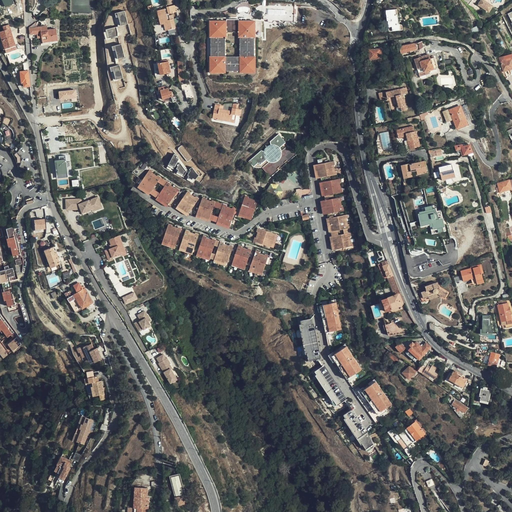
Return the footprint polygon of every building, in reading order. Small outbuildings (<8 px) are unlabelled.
[(481,0),(478,5),(489,12),(494,5),(489,2),(485,0),(481,0)] [(294,21),(294,2),(285,2),(285,1),(262,1),(263,21),(280,21),(281,22),(285,22),(285,21),(294,21)] [(155,9),(156,14),(159,14),(160,23),(162,23),(163,29),(178,26),(176,16),(168,18),(166,12),(174,10),(173,4),(164,6),(165,7),(155,9)] [(125,10),(114,13),(118,26),(129,23),(125,10)] [(398,25),(396,10),(384,12),(385,18),(386,17),(387,22),(388,22),(389,31),(402,30),(401,25),(398,25)] [(255,56),(254,56),(254,38),(255,38),(255,22),(245,22),(238,22),(238,20),(225,20),(225,22),(210,22),(210,39),(211,39),(211,58),(208,58),(208,61),(210,61),(211,74),(226,74),(226,72),(241,72),(240,73),(255,73),(255,56)] [(30,34),(37,33),(41,33),(42,38),(43,43),(58,40),(57,29),(48,30),(47,26),(46,26),(37,28),(35,23),(29,27),(30,34)] [(0,32),(2,40),(5,49),(16,46),(9,25),(3,27),(5,31),(0,32)] [(117,26),(106,29),(108,38),(119,36),(117,26)] [(5,49),(2,40),(0,40),(3,50),(7,53),(17,50),(16,46),(5,49)] [(417,43),(402,46),(400,49),(401,53),(414,50),(415,52),(418,51),(423,48),(423,47),(422,41),(421,41),(417,43)] [(116,60),(126,57),(122,43),(112,46),(116,60)] [(381,55),(381,49),(369,50),(370,63),(375,62),(375,59),(381,58),(381,55)] [(429,55),(415,59),(419,74),(430,70),(431,75),(439,72),(434,56),(430,58),(429,55)] [(511,68),(511,62),(511,60),(511,55),(499,59),(505,77),(509,76),(507,70),(511,68)] [(161,63),(158,63),(160,75),(171,73),(169,62),(168,62),(167,59),(162,60),(162,61),(161,61),(161,63)] [(121,64),(111,66),(113,80),(123,78),(121,64)] [(24,87),(30,85),(28,71),(21,72),(22,82),(24,82),(24,87)] [(494,80),(489,73),(484,76),(488,83),(494,80)] [(190,83),(181,85),(182,91),(184,90),(186,99),(193,98),(190,83)] [(164,87),(158,88),(160,95),(161,94),(162,99),(173,96),(171,91),(169,92),(168,88),(164,89),(164,87)] [(78,101),(77,89),(59,90),(60,102),(78,101)] [(404,89),(386,93),(385,93),(386,98),(392,97),(396,96),(397,104),(396,104),(398,109),(401,108),(402,111),(407,110),(403,95),(405,94),(404,89)] [(385,93),(386,93),(386,92),(378,93),(380,100),(386,98),(385,93)] [(211,121),(229,123),(229,120),(235,120),(235,115),(239,115),(240,109),(235,108),(236,103),(237,103),(236,97),(229,98),(230,104),(219,106),(213,106),(211,121)] [(11,110),(10,108),(9,107),(7,103),(6,102),(2,99),(0,98),(0,108),(2,110),(2,111),(3,113),(3,118),(11,120),(12,117),(12,115),(11,110)] [(460,105),(458,100),(448,104),(450,109),(453,119),(457,129),(469,124),(461,104),(460,105)] [(453,119),(450,109),(443,111),(447,122),(453,119)] [(427,112),(420,115),(421,118),(421,121),(429,118),(427,112)] [(21,135),(20,130),(19,128),(17,126),(13,121),(8,129),(10,130),(11,132),(13,135),(13,137),(13,138),(12,142),(20,146),(21,142),(21,140),(21,137),(21,135)] [(10,140),(10,136),(9,134),(7,130),(6,129),(2,126),(0,124),(0,135),(1,136),(2,139),(2,143),(2,145),(10,148),(10,146),(11,144),(10,140)] [(397,130),(398,136),(406,134),(407,137),(409,150),(420,147),(418,137),(416,137),(414,126),(397,130)] [(269,140),(270,144),(272,144),(274,144),(276,144),(277,146),(279,147),(280,149),(280,151),(280,154),(280,155),(279,158),(277,159),(274,161),(271,161),(269,161),(267,160),(265,158),(264,156),(263,154),(263,152),(263,150),(260,149),(248,160),(257,170),(265,171),(270,176),(278,169),(277,168),(279,165),(278,164),(282,160),(283,161),(286,159),(288,160),(296,153),(288,144),(293,138),(288,133),(283,138),(278,132),(269,140)] [(488,132),(482,134),(483,136),(485,142),(490,139),(488,132)] [(494,151),(490,139),(485,142),(484,142),(487,153),(494,151)] [(272,144),(270,144),(268,145),(266,146),(264,147),(263,150),(263,152),(263,154),(264,156),(265,158),(267,160),(269,161),(271,161),(274,161),(277,159),(279,158),(280,155),(280,154),(280,151),(280,149),(279,147),(277,146),(276,144),(274,144),(272,144)] [(465,144),(455,146),(457,153),(460,154),(462,154),(463,156),(468,154),(469,156),(470,156),(473,156),(474,155),(473,153),(470,145),(465,146),(465,144)] [(28,159),(27,157),(27,155),(26,152),(22,148),(20,146),(15,154),(18,156),(19,157),(20,159),(20,163),(19,167),(26,171),(27,170),(28,167),(28,165),(28,159)] [(432,150),(429,151),(431,158),(433,157),(434,157),(442,155),(441,149),(433,151),(432,150)] [(55,160),(59,159),(60,159),(59,157),(58,157),(58,156),(50,157),(52,164),(56,163),(55,160)] [(168,168),(185,175),(190,164),(172,157),(168,168)] [(8,170),(7,166),(6,164),(3,161),(1,159),(0,158),(0,170),(0,171),(1,173),(1,176),(0,178),(8,180),(9,177),(9,175),(8,170)] [(56,163),(52,164),(54,177),(55,181),(59,180),(61,180),(61,178),(61,176),(62,176),(59,162),(59,159),(55,160),(56,163)] [(278,169),(288,160),(286,159),(283,161),(282,160),(278,164),(279,165),(277,168),(278,169)] [(317,164),(315,164),(316,165),(318,178),(337,174),(336,171),(333,171),(332,165),(335,165),(335,161),(328,162),(322,163),(317,164)] [(427,172),(425,161),(410,165),(410,164),(402,166),(405,179),(412,177),(412,176),(427,172)] [(435,164),(432,165),(433,169),(439,167),(442,180),(456,178),(453,164),(443,167),(442,162),(435,164)] [(152,164),(151,163),(138,177),(149,186),(156,178),(158,175),(162,171),(159,169),(156,171),(152,167),(154,165),(152,164)] [(193,181),(200,175),(194,168),(187,173),(193,181)] [(168,176),(162,171),(158,175),(164,180),(168,176)] [(171,179),(168,176),(164,180),(162,183),(156,191),(167,199),(173,192),(179,185),(176,182),(174,185),(169,181),(171,179)] [(149,186),(138,177),(137,179),(148,188),(149,186)] [(156,178),(149,186),(152,188),(158,180),(156,178)] [(511,178),(495,183),(497,192),(511,189),(511,188),(511,178)] [(340,179),(320,182),(323,196),(333,194),(342,193),(342,189),(338,190),(337,183),(340,183),(340,179)] [(156,191),(162,183),(160,181),(153,189),(156,191)] [(20,195),(19,193),(19,191),(15,185),(14,184),(8,190),(10,191),(10,193),(11,194),(12,196),(12,198),(11,202),(10,203),(9,204),(16,210),(17,207),(19,204),(20,200),(20,195)] [(279,184),(270,184),(266,191),(270,199),(277,200),(282,196),(283,190),(279,184)] [(188,187),(183,194),(176,202),(187,210),(199,195),(196,192),(194,195),(189,191),(191,189),(188,187)] [(167,199),(156,191),(154,193),(165,201),(167,199)] [(175,194),(173,192),(167,199),(169,201),(175,194)] [(176,202),(183,194),(180,192),(174,200),(176,202)] [(216,203),(218,198),(214,197),(213,200),(208,198),(209,195),(205,194),(198,211),(212,216),(214,211),(216,203)] [(247,195),(241,212),(254,217),(260,199),(257,198),(256,201),(250,199),(251,196),(247,195)] [(324,200),(322,201),(325,214),(327,214),(336,212),(344,211),(343,207),(340,207),(339,202),(342,201),(342,197),(329,200),(324,200)] [(416,230),(408,197),(399,199),(411,243),(414,242),(411,231),(416,230)] [(81,200),(66,201),(66,210),(76,210),(76,206),(78,206),(80,210),(82,214),(95,208),(96,210),(101,209),(97,198),(81,204),(81,200)] [(229,202),(225,201),(223,206),(221,213),(219,218),(232,223),(238,205),(235,204),(234,208),(228,205),(229,202)] [(187,210),(176,202),(175,203),(186,212),(187,210)] [(82,214),(83,217),(96,210),(95,208),(82,214)] [(419,213),(419,215),(430,212),(430,213),(436,212),(438,221),(443,220),(441,210),(438,211),(437,208),(419,213)] [(430,212),(419,215),(422,227),(433,224),(434,230),(445,227),(443,220),(438,221),(436,212),(430,213),(430,212)] [(46,228),(45,218),(35,219),(36,229),(46,228)] [(160,240),(173,245),(179,226),(175,225),(174,228),(168,226),(169,223),(166,222),(162,235),(160,238),(160,240)] [(433,224),(422,227),(423,229),(430,227),(432,235),(446,231),(445,227),(434,230),(433,224)] [(16,231),(15,227),(7,229),(9,236),(12,249),(14,256),(22,254),(17,234),(18,234),(17,231),(16,231)] [(273,245),(277,234),(259,227),(258,230),(261,231),(259,236),(256,235),(254,238),(273,245)] [(511,236),(511,235),(510,227),(503,229),(505,233),(507,232),(509,238),(511,236)] [(184,228),(178,246),(191,250),(197,233),(194,231),(193,234),(187,232),(188,229),(184,228)] [(338,234),(331,236),(334,249),(342,248),(353,246),(352,242),(348,242),(347,236),(351,236),(350,232),(344,233),(338,234)] [(213,243),(215,238),(211,237),(210,240),(204,238),(205,235),(202,234),(195,252),(209,256),(210,251),(213,243)] [(120,236),(110,239),(112,245),(113,248),(112,248),(106,251),(109,259),(122,254),(121,252),(125,250),(120,236)] [(224,242),(220,240),(218,245),(216,253),(214,258),(227,262),(233,245),(229,244),(228,246),(223,244),(224,242)] [(239,244),(233,261),(245,266),(252,249),(248,247),(247,250),(241,248),(242,245),(239,244)] [(52,247),(44,250),(49,265),(54,264),(55,265),(59,263),(57,256),(55,257),(52,247)] [(109,259),(110,261),(127,254),(125,250),(121,252),(122,254),(109,259)] [(257,250),(250,267),(257,270),(264,272),(270,255),(266,254),(265,257),(259,255),(260,252),(257,250)] [(401,293),(388,262),(383,265),(395,295),(383,300),(385,304),(384,304),(385,308),(386,308),(388,311),(402,305),(398,294),(401,293)] [(0,271),(1,274),(2,282),(5,291),(6,299),(8,305),(15,304),(10,277),(15,276),(14,268),(10,269),(9,266),(6,266),(6,270),(0,271)] [(484,283),(480,267),(471,269),(460,272),(463,281),(471,279),(473,285),(477,284),(478,285),(484,283)] [(419,292),(421,300),(429,297),(429,296),(435,294),(435,295),(439,293),(441,295),(445,297),(448,292),(439,287),(438,281),(424,286),(423,283),(414,286),(416,293),(419,292)] [(85,307),(88,305),(92,303),(87,293),(85,294),(81,287),(80,284),(78,285),(77,283),(73,285),(74,287),(77,293),(75,294),(67,298),(75,312),(85,307)] [(135,292),(123,297),(126,304),(138,298),(135,292)] [(511,312),(510,307),(509,308),(508,303),(507,303),(507,300),(499,302),(499,305),(498,305),(502,322),(511,320),(511,315),(511,314),(511,313),(511,312)] [(322,305),(319,306),(320,312),(322,322),(323,326),(325,333),(331,331),(334,331),(341,329),(338,314),(335,302),(328,304),(322,305)] [(393,317),(395,320),(402,316),(409,326),(414,323),(406,311),(393,317)] [(146,312),(139,316),(141,320),(142,321),(140,322),(140,321),(135,324),(140,332),(144,329),(144,330),(151,326),(149,322),(151,321),(146,312)] [(13,331),(0,314),(0,330),(5,337),(13,331)] [(481,329),(481,334),(492,334),(492,314),(482,314),(482,329),(481,329)] [(402,316),(395,320),(391,321),(396,332),(409,326),(402,316)] [(310,319),(299,321),(300,325),(307,354),(308,361),(309,361),(312,360),(316,360),(319,359),(312,325),(310,319)] [(312,325),(319,359),(320,358),(321,358),(313,324),(312,325)] [(331,331),(325,333),(328,346),(334,345),(332,334),(331,331)] [(4,346),(0,340),(0,354),(2,357),(20,343),(17,340),(18,339),(15,336),(6,343),(7,344),(4,346)] [(420,359),(430,347),(426,342),(424,344),(422,347),(420,345),(416,341),(414,344),(412,342),(409,345),(411,347),(408,350),(420,359)] [(405,348),(400,342),(395,346),(400,353),(405,348)] [(103,358),(98,348),(94,350),(92,345),(89,346),(88,345),(85,346),(84,345),(77,348),(79,353),(80,352),(83,358),(87,355),(91,363),(95,361),(96,362),(103,358)] [(361,369),(346,346),(340,350),(334,354),(331,356),(334,360),(340,369),(343,373),(347,379),(352,375),(354,373),(361,369)] [(398,357),(390,351),(387,355),(395,361),(398,357)] [(496,367),(499,355),(491,352),(488,365),(496,367)] [(164,355),(157,359),(160,363),(158,364),(162,370),(163,369),(165,373),(164,374),(169,382),(175,378),(171,370),(172,369),(169,365),(170,365),(167,359),(166,360),(165,358),(164,355)] [(423,363),(419,368),(423,371),(423,372),(434,379),(437,375),(425,366),(426,365),(423,363)] [(324,365),(314,372),(316,374),(333,400),(337,406),(344,401),(347,399),(324,365)] [(418,371),(410,365),(403,373),(409,380),(418,371)] [(466,379),(460,376),(461,375),(454,370),(448,380),(459,386),(462,382),(463,383),(466,379)] [(333,400),(316,374),(315,374),(332,401),(333,400)] [(352,375),(347,379),(352,387),(358,384),(354,377),(352,375)] [(86,378),(86,383),(92,382),(93,386),(95,396),(105,394),(102,380),(100,381),(99,376),(86,378)] [(364,390),(362,391),(378,414),(379,413),(386,408),(392,404),(376,381),(369,386),(364,390)] [(358,385),(352,390),(376,423),(381,419),(378,414),(362,391),(360,388),(358,385)] [(481,397),(480,400),(489,402),(491,391),(487,390),(487,388),(485,387),(484,389),(481,388),(479,396),(481,397)] [(352,404),(348,398),(347,399),(344,401),(351,410),(353,409),(351,407),(350,405),(352,404)] [(460,417),(461,418),(464,412),(465,412),(467,408),(455,400),(453,404),(454,405),(453,407),(455,410),(455,411),(460,417)] [(371,435),(353,409),(351,410),(343,416),(345,418),(362,444),(366,449),(374,444),(371,435)] [(81,417),(77,429),(90,433),(91,430),(89,430),(92,420),(81,417)] [(362,444),(345,418),(344,419),(361,445),(362,444)] [(410,426),(407,428),(417,440),(421,437),(425,434),(424,434),(426,432),(423,428),(421,429),(418,426),(420,424),(417,419),(414,421),(415,422),(410,425),(409,425),(410,426)] [(417,440),(407,428),(405,430),(414,442),(417,440)] [(90,433),(77,429),(73,442),(85,445),(88,435),(89,435),(90,433)] [(414,442),(405,430),(398,435),(408,447),(414,442)] [(63,481),(69,469),(67,468),(70,462),(59,458),(56,466),(56,467),(53,473),(60,476),(59,478),(63,481)] [(189,505),(181,471),(171,474),(179,508),(189,505)] [(148,488),(135,487),(134,501),(137,501),(136,508),(137,508),(146,509),(147,509),(148,502),(145,501),(145,498),(147,498),(148,488)]
